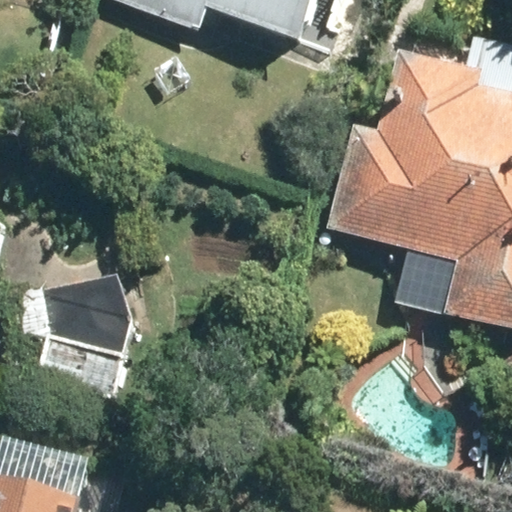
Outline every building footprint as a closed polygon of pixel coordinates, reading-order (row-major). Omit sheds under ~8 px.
[(103,0),(230,44),(238,23),(331,55),(350,0),(103,0)] [(410,124),(373,116),(351,219),(472,245),(458,310),(511,321),(511,96),(492,92),(500,55),(428,40),(410,124)] [(0,228),(28,159),(0,147),(0,228)] [(130,279),(8,301),(11,351),(50,351),(42,387),(122,405),(147,327),(130,279)] [(92,511),(101,480),(4,455),(0,470),(0,511),(92,511)]
